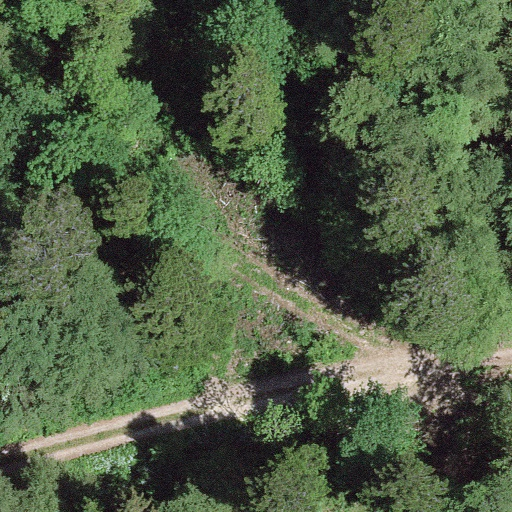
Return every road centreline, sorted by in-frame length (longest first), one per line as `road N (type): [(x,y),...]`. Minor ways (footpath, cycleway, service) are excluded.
road 1 (track): [(511,422),(232,269),(0,119)]
road 2 (track): [(0,463),(511,351)]
